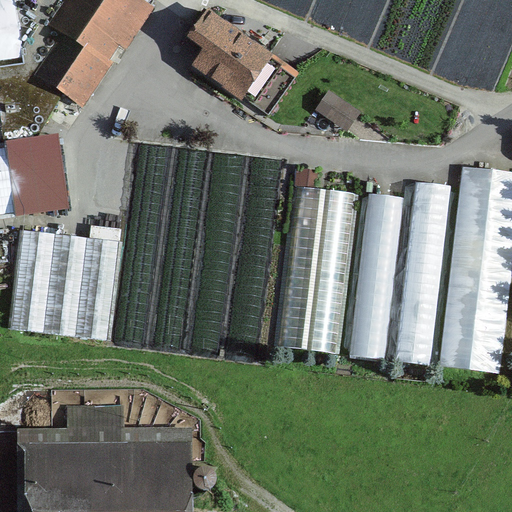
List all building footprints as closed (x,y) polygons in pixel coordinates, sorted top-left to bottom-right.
[(153,8),(140,0),(80,0),(71,13),(53,0),(20,0),(33,62),(87,100),(153,8)] [(16,2),(0,4),(0,60),(23,57),(16,2)] [(281,61),(216,13),(195,42),(207,50),(195,66),(249,105),(281,61)] [(316,117),(353,134),(364,110),(327,93),(316,117)] [(68,137),(15,144),(25,215),(77,208),(68,137)] [(9,149),(0,150),(0,221),(18,219),(9,149)] [(511,263),(511,179),(463,175),(446,365),(502,370),(511,263)] [(448,188),(415,185),(398,361),(431,364),(448,188)] [(356,195),(298,188),(280,343),(338,349),(356,195)] [(400,201),(367,197),(351,354),(384,358),(400,201)] [(126,244),(24,232),(12,327),(114,339),(126,244)] [(193,511),(193,431),(18,433),(18,511),(193,511)]
